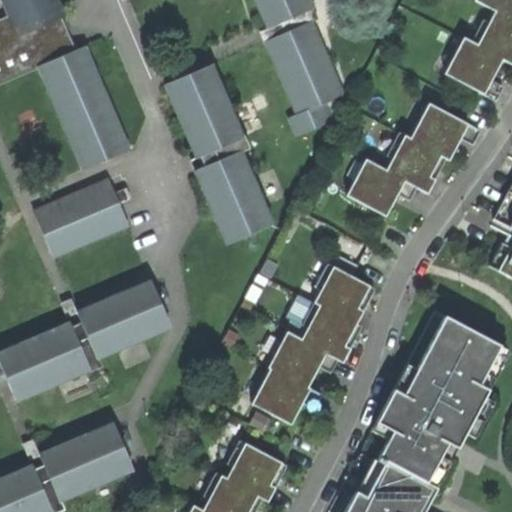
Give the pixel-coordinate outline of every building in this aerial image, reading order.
[(80,170),(127,150),(84,46),(73,50),(61,17),(63,16),(56,0),(0,0),(7,17),(0,19),(0,158),(23,214),(42,260),(69,322),(0,352),(0,367),(3,375),(0,376),(0,390),(31,464),(0,476),(0,511),(37,511),(49,507),(50,510),(61,505),(58,497),(129,466),(110,421),(38,453),(15,401),(89,369),(90,371),(101,367),(96,357),(169,325),(149,281),(76,312),(52,256),(124,226),(105,179),(32,210),(0,127),(0,84),(37,68),(80,170)] [(163,84),(196,157),(200,155),(204,165),(194,169),(224,242),(269,223),(239,150),(250,146),(244,132),(241,133),(211,63),(266,40),(296,112),(289,116),(297,134),(330,118),(323,101),(342,93),(312,21),(307,22),(304,12),(314,8),(310,0),(255,0),(268,28),(179,66),(183,75),(163,84)] [(511,0),(477,0),(476,3),(496,14),(478,47),(465,40),(446,76),(484,96),(493,78),(502,62),(511,66),(511,0)] [(468,126),(430,106),(411,140),(406,137),(387,173),(367,162),(348,196),(387,217),(395,200),(398,196),(405,183),(417,189),(428,195),(435,182),(430,179),(441,158),(446,160),(449,162),(458,145),(461,140),(468,126)] [(480,133),(468,126),(461,140),(473,146),(480,133)] [(439,175),(446,160),(441,158),(430,179),(435,182),(439,175)] [(410,202),(417,189),(405,183),(398,196),(410,202)] [(511,188),(495,221),(511,229),(511,227),(511,188)] [(511,245),(498,273),(511,279),(511,264),(510,264),(511,258),(511,245)] [(291,315),(306,322),(333,264),(317,257),(291,315)] [(370,289),(334,270),(315,305),(321,308),(302,342),(288,334),(269,370),(272,371),(253,405),(292,426),(301,408),(304,404),(312,389),(309,388),(317,372),(320,368),(327,355),(338,361),(343,364),(350,351),(345,349),(358,325),(364,313),(358,310),(370,289)] [(376,292),(370,289),(358,310),(364,313),(367,308),(376,292)] [(437,313),(395,392),(404,397),(446,318),(437,313)] [(500,347),(446,318),(404,397),(395,392),(378,423),(395,432),(379,461),(386,464),(436,491),(457,452),(467,434),(486,398),(489,392),(479,387),(500,347)] [(363,328),(358,325),(345,349),(350,351),(354,344),(363,328)] [(511,353),(500,347),(479,387),(489,392),(511,353)] [(331,374),(338,361),(327,355),(320,368),(331,374)] [(323,395),(312,389),(304,404),(315,410),(323,395)] [(496,403),(486,398),(467,434),(477,439),(496,403)] [(378,423),(344,487),(358,495),(367,499),(386,464),(379,461),(395,432),(378,423)] [(241,443),(227,468),(233,471),(247,446),(241,443)] [(282,465),(247,446),(233,471),(228,480),(222,477),(209,502),(204,511),(195,507),(192,511),(250,511),(258,498),(263,501),(269,504),(276,489),(271,486),(282,465)] [(425,511),(436,491),(386,464),(367,499),(358,495),(348,511),(425,511)] [(288,468),(282,465),(271,486),(276,489),(280,483),(288,468)] [(204,499),(209,502),(222,477),(217,474),(204,499)] [(330,511),(348,511),(358,495),(344,487),(330,511)] [(256,511),(263,501),(258,498),(250,511),(256,511)]
